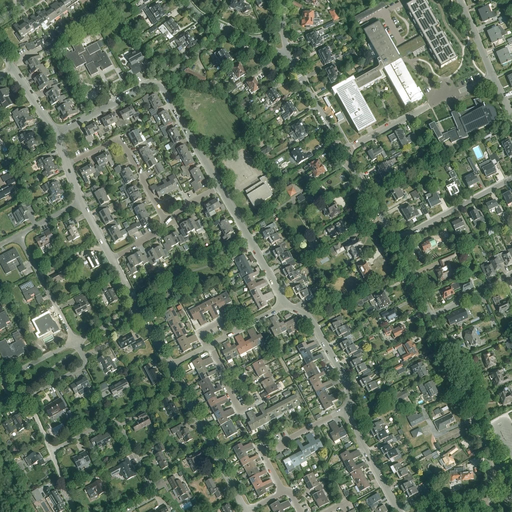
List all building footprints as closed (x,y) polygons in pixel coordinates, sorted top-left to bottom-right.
[(68,8),(73,5),(68,0),(59,0),(61,3),(62,3),(67,11),(69,10),(68,8)] [(235,9),(237,10),(241,0),(236,0),(236,1),(233,0),(232,0),(229,8),(230,8),(231,9),(232,10),(233,9),(234,10),(235,9)] [(243,4),(243,3),(244,2),(244,0),(241,0),(237,10),(242,12),(243,14),(245,14),(247,14),(249,13),(249,12),(250,11),(248,6),(243,4)] [(393,43),(391,44),(399,57),(402,56),(403,57),(406,56),(405,54),(408,52),(410,51),(411,53),(427,44),(441,68),(457,59),(442,33),(440,34),(436,28),(439,27),(423,0),(416,0),(406,6),(422,35),(397,49),(393,43)] [(53,4),(61,16),(62,17),(64,16),(63,14),(67,11),(62,3),(61,3),(59,5),(56,2),(53,4)] [(55,20),(59,17),(61,18),(62,17),(61,16),(53,4),(50,7),(52,10),(49,12),(55,20)] [(144,10),(149,18),(162,10),(158,5),(153,8),(150,10),(149,7),(144,10)] [(479,11),(481,17),(491,13),(488,7),(479,11)] [(155,18),(157,21),(165,15),(162,10),(149,18),(151,21),(155,18)] [(47,26),(49,25),(48,23),(41,13),(40,11),(36,13),(39,17),(36,19),(42,27),(46,24),(47,26)] [(50,23),(55,20),(49,12),(46,14),(44,11),(41,13),(48,23),(49,25),(50,26),(52,24),(50,23)] [(317,17),(317,13),(313,13),(310,13),(310,11),(305,11),(305,13),(303,13),(303,17),(304,17),(304,20),(317,19),(317,17)] [(496,20),(493,12),(491,13),(481,17),(484,23),(492,19),(493,21),(496,20)] [(35,31),(39,28),(41,29),(42,28),(42,27),(36,19),(33,15),(30,18),(32,21),(29,23),(34,30),(35,31)] [(359,15),(353,18),(356,24),(362,21),(359,15)] [(35,31),(34,30),(29,23),(26,17),(22,20),(25,24),(22,26),(28,34),(32,31),(33,33),(35,31)] [(165,29),(167,31),(175,25),(171,20),(163,26),(162,25),(160,27),(163,30),(165,29)] [(352,81),(334,91),(358,134),(376,124),(358,92),(382,79),(378,72),(384,69),(406,107),(422,98),(399,57),(391,44),(379,22),(373,26),(371,23),(369,22),(361,26),(364,31),(365,31),(366,34),(365,35),(371,45),(368,46),(373,58),(378,57),(379,60),(376,62),(380,68),(353,83),(352,81)] [(25,39),(23,37),(28,34),(22,26),(19,28),(16,24),(13,26),(18,33),(15,35),(20,42),(25,39)] [(179,30),(175,25),(167,31),(160,37),(162,39),(168,34),(170,37),(179,30)] [(156,26),(150,30),(148,31),(150,34),(158,29),(156,26)] [(488,32),(490,38),(500,34),(497,28),(488,32)] [(310,43),(321,38),(320,35),(321,35),(322,34),(322,33),(324,32),(323,29),(307,37),(308,40),(308,41),(309,42),(310,43)] [(502,40),(501,37),(508,34),(506,31),(500,34),(490,38),(493,44),(502,40)] [(175,41),(177,44),(179,47),(181,46),(191,40),(191,39),(187,34),(185,36),(185,35),(175,41)] [(321,38),(310,43),(313,49),(322,45),(321,42),(329,38),(328,36),(324,37),(324,36),(321,38)] [(181,52),(184,50),(183,49),(187,46),(190,49),(198,44),(195,40),(194,40),(193,38),(191,39),(191,40),(181,46),(179,47),(178,48),(181,52)] [(69,52),(63,56),(67,64),(72,62),(76,69),(85,64),(86,66),(85,66),(91,77),(98,73),(96,69),(100,67),(103,72),(112,66),(105,53),(102,54),(100,51),(96,43),(86,49),(84,50),(80,42),(72,47),(75,52),(71,54),(69,52)] [(335,48),(334,45),(318,53),(319,55),(321,60),(330,55),(329,52),(331,51),(330,50),(335,48)] [(511,54),(508,46),(501,49),(502,51),(497,53),(499,59),(509,55),(511,54)] [(141,72),(141,73),(151,68),(152,67),(153,67),(153,66),(147,60),(146,60),(143,55),(140,56),(137,50),(127,56),(131,63),(128,65),(130,69),(134,76),(137,74),(135,70),(138,68),(141,72)] [(225,50),(221,52),(220,50),(214,54),(217,59),(210,64),(211,65),(213,65),(228,55),(227,53),(226,51),(225,51),(225,50)] [(354,50),(343,56),(345,59),(349,57),(351,60),(357,57),(354,50)] [(214,67),(220,63),(222,66),(231,60),(228,55),(213,65),(214,67)] [(330,55),(321,60),(323,64),(324,64),(324,66),(340,58),(339,55),(334,58),(334,57),(332,58),(330,55)] [(511,61),(509,55),(499,59),(502,65),(511,61)] [(29,65),(30,68),(38,64),(37,61),(41,59),(39,56),(25,63),(27,67),(29,65)] [(166,59),(161,63),(165,69),(170,66),(166,59)] [(38,71),(40,73),(46,70),(44,67),(45,67),(44,64),(40,66),(38,64),(30,68),(31,71),(30,72),(31,74),(38,71)] [(229,78),(242,69),(242,68),(242,67),(240,65),(239,64),(230,70),(231,73),(227,75),(229,78)] [(326,73),(328,78),(337,73),(336,70),(337,69),(342,66),(341,64),(336,66),(326,71),(327,73),(326,73)] [(230,80),(234,77),(236,80),(246,74),(242,69),(229,78),(230,80)] [(37,82),(39,85),(47,80),(45,77),(49,75),(48,72),(47,73),(46,70),(40,73),(41,76),(34,80),(35,83),(37,82)] [(337,73),(328,78),(330,81),(329,81),(330,84),(339,80),(338,77),(344,74),(342,70),(337,73)] [(248,89),(257,83),(256,82),(257,82),(255,79),(254,79),(254,78),(245,84),(247,87),(244,89),(245,91),(248,89)] [(56,80),(53,82),(52,81),(48,83),(47,80),(39,85),(40,87),(38,88),(40,91),(47,87),(48,90),(51,88),(54,87),(58,85),(56,80)] [(257,83),(248,89),(251,94),(260,88),(257,83)] [(226,92),(221,84),(214,88),(225,93),(226,92)] [(45,94),(47,97),(49,96),(50,99),(59,95),(57,92),(62,90),(60,87),(59,88),(58,85),(54,87),(51,88),(53,91),(45,94)] [(0,91),(0,101),(4,110),(13,105),(9,97),(10,96),(6,88),(0,91)] [(265,100),(266,102),(277,94),(276,93),(277,93),(275,90),(274,89),(269,92),(268,92),(267,93),(267,94),(265,95),(267,98),(265,100)] [(277,94),(266,102),(263,104),(265,106),(267,104),(268,104),(270,103),(271,105),(274,104),(276,103),(276,102),(281,99),(277,94)] [(60,104),(63,103),(66,101),(65,99),(66,98),(64,95),(60,98),(59,95),(50,99),(51,101),(49,102),(51,106),(59,102),(60,104)] [(151,105),(159,101),(156,95),(149,98),(148,96),(142,99),(145,104),(149,101),(151,105)] [(484,108),(484,107),(483,107),(480,99),(474,100),(477,107),(459,115),(457,112),(451,115),(457,129),(442,135),(440,132),(440,133),(434,123),(429,126),(431,131),(432,130),(432,131),(433,130),(441,144),(444,143),(444,142),(450,139),(452,144),(462,139),(468,137),(467,134),(482,128),(490,125),(492,124),(494,122),(495,119),(495,117),(495,114),(494,112),(492,110),(490,108),(487,108),(484,108)] [(61,111),(62,114),(70,110),(69,107),(73,105),(71,102),(70,102),(69,100),(66,101),(63,103),(64,105),(57,109),(59,112),(61,111)] [(153,115),(157,113),(156,110),(162,107),(159,101),(151,105),(153,108),(149,111),(152,116),(153,115)] [(279,117),(293,107),(293,106),(291,103),(290,102),(281,108),(283,112),(278,115),(279,117)] [(131,107),(125,110),(130,118),(133,116),(135,121),(141,118),(138,112),(135,114),(131,107)] [(282,118),(284,121),(297,113),(293,107),(279,117),(280,119),(282,118)] [(18,117),(20,120),(28,115),(27,113),(28,112),(27,109),(20,113),(18,110),(12,113),(13,116),(12,117),(14,120),(18,117)] [(72,112),(70,110),(62,114),(64,117),(62,118),(63,121),(77,113),(76,110),(72,112)] [(126,120),(130,118),(125,110),(119,113),(123,120),(120,121),(122,125),(123,127),(128,124),(126,120)] [(162,121),(170,117),(166,111),(160,115),(158,112),(157,113),(153,115),(155,120),(160,118),(162,121)] [(117,128),(122,125),(120,121),(119,119),(116,121),(113,114),(107,117),(111,125),(115,123),(117,128)] [(28,115),(20,120),(21,123),(17,125),(18,128),(19,127),(21,130),(27,127),(25,124),(33,120),(31,117),(29,118),(28,115)] [(108,127),(111,125),(107,117),(101,121),(104,127),(102,128),(105,134),(110,131),(108,127)] [(162,132),(167,129),(166,127),(173,123),(170,117),(162,121),(164,125),(159,127),(162,132)] [(301,123),(301,122),(290,129),(291,131),(294,130),(294,132),(293,132),(288,135),(289,137),(303,129),(304,128),(303,126),(303,125),(302,123),(301,123)] [(100,136),(105,134),(102,128),(99,130),(96,123),(90,127),(94,134),(97,132),(100,136)] [(94,134),(90,127),(84,130),(87,136),(84,138),(87,143),(93,140),(90,136),(94,134)] [(171,139),(179,135),(175,129),(169,132),(167,129),(162,132),(165,138),(169,135),(171,139)] [(299,139),(300,141),(304,139),(303,138),(307,135),(303,129),(289,137),(290,139),(292,138),(294,141),(299,139)] [(395,134),(388,137),(392,143),(398,139),(403,148),(409,144),(404,135),(405,135),(403,131),(402,131),(401,129),(394,133),(395,134)] [(128,136),(128,135),(132,141),(140,137),(143,136),(142,133),(138,135),(136,131),(134,132),(133,130),(126,133),(128,136)] [(25,141),(26,144),(35,139),(34,136),(35,136),(34,133),(27,136),(25,134),(19,137),(20,140),(19,140),(21,143),(25,141)] [(488,145),(492,142),(491,140),(490,137),(492,136),(490,133),(483,136),(487,143),(488,145)] [(414,134),(408,137),(408,138),(411,143),(412,144),(418,140),(414,134)] [(179,135),(171,139),(173,142),(168,145),(171,150),(176,147),(175,144),(182,141),(179,135)] [(146,141),(143,143),(140,137),(132,141),(135,147),(137,146),(138,149),(141,148),(148,144),(146,141)] [(35,139),(26,144),(28,147),(24,149),(25,152),(26,151),(28,154),(34,151),(32,148),(40,144),(38,141),(36,142),(35,139)] [(501,144),(505,151),(511,148),(508,140),(501,144)] [(153,149),(149,151),(147,148),(149,147),(148,144),(141,148),(142,150),(139,152),(142,158),(154,151),(153,149)] [(188,152),(184,146),(178,149),(176,147),(171,150),(174,155),(175,154),(177,158),(180,156),(188,152)] [(261,157),(268,152),(265,147),(258,152),(261,157)] [(305,154),(304,155),(299,148),(291,152),(294,156),(293,157),(295,161),(296,160),(299,164),(312,156),(310,152),(305,156),(305,154)] [(385,151),(382,153),(380,149),(377,151),(377,150),(372,152),(371,151),(368,153),(370,158),(372,162),(376,159),(375,157),(381,153),(384,158),(385,158),(388,156),(385,151)] [(146,164),(154,159),(152,156),(155,154),(154,151),(142,158),(146,164)] [(180,156),(177,158),(175,158),(177,161),(181,159),(183,162),(191,158),(188,152),(180,156)] [(399,152),(389,158),(391,161),(401,155),(399,152)] [(101,156),(105,164),(108,162),(111,166),(113,165),(107,153),(101,156)] [(101,166),(105,164),(101,156),(95,160),(98,166),(96,168),(97,170),(99,173),(104,170),(101,166)] [(38,165),(39,168),(41,168),(42,170),(45,169),(53,164),(52,162),(53,161),(52,158),(45,162),(43,159),(37,162),(39,165),(38,165)] [(183,173),(189,170),(187,167),(194,164),(191,158),(183,162),(185,166),(180,168),(183,173)] [(476,167),(471,158),(468,159),(473,169),(476,167)] [(154,170),(161,166),(160,163),(157,165),(154,159),(146,164),(149,170),(153,167),(154,170)] [(312,172),(321,166),(320,165),(321,164),(319,162),(318,162),(318,160),(304,168),(306,171),(310,168),(312,172)] [(378,170),(380,174),(389,169),(392,167),(390,164),(392,163),(390,161),(378,168),(379,169),(378,170)] [(479,166),(481,170),(482,170),(486,177),(491,174),(492,175),(496,173),(494,169),(495,168),(491,161),(488,163),(487,162),(479,166)] [(53,164),(45,169),(46,172),(42,174),(44,177),(45,176),(46,179),(52,176),(51,173),(58,169),(56,166),(55,167),(53,164)] [(100,176),(99,173),(97,170),(95,172),(91,165),(85,168),(89,176),(93,174),(95,178),(100,176)] [(316,178),(325,172),(321,166),(312,172),(308,174),(309,176),(313,174),(316,178)] [(86,178),(89,176),(85,168),(79,171),(86,183),(88,182),(86,178)] [(116,172),(117,175),(120,173),(123,179),(131,175),(128,169),(124,171),(122,168),(116,172)] [(189,170),(183,173),(181,174),(183,177),(186,176),(187,177),(192,175),(193,178),(201,174),(198,168),(191,172),(190,169),(189,170)] [(389,169),(380,174),(382,178),(384,177),(385,179),(397,172),(395,170),(391,172),(389,169)] [(456,187),(457,186),(456,184),(459,182),(453,171),(448,173),(453,183),(446,187),(451,198),(459,193),(456,187)] [(465,178),(466,181),(465,181),(468,188),(478,183),(475,177),(476,176),(474,173),(465,177),(466,178),(465,178)] [(198,184),(204,181),(201,174),(193,178),(195,182),(191,184),(195,192),(201,190),(198,184)] [(131,175),(123,179),(126,185),(122,187),(124,190),(131,186),(129,183),(134,181),(131,175)] [(170,182),(167,184),(171,192),(177,189),(173,182),(176,181),(173,175),(168,178),(170,182)] [(275,192),(266,176),(261,179),(263,181),(245,192),(248,196),(247,197),(254,208),(272,197),(271,195),(275,192)] [(8,186),(0,190),(0,199),(14,192),(10,184),(14,182),(12,178),(6,181),(8,186)] [(171,192),(167,184),(165,180),(162,181),(164,185),(161,187),(165,195),(171,192)] [(50,193),(58,189),(57,186),(59,185),(57,182),(51,185),(50,183),(42,187),(44,189),(43,190),(45,193),(48,191),(50,193)] [(436,193),(440,191),(436,182),(432,184),(436,193)] [(388,189),(391,195),(400,190),(398,186),(400,185),(399,183),(388,189)] [(159,198),(165,195),(161,187),(157,189),(155,185),(150,188),(153,193),(155,192),(159,198)] [(131,186),(124,190),(125,192),(127,191),(130,197),(138,193),(135,187),(132,189),(131,186)] [(92,192),(93,194),(94,194),(97,200),(105,196),(102,190),(100,191),(99,188),(92,192)] [(293,188),(287,191),(291,197),(296,193),(293,188)] [(317,202),(321,200),(326,197),(324,194),(325,194),(323,190),(322,191),(321,188),(318,190),(317,189),(316,190),(316,191),(312,193),(317,202)] [(60,202),(58,197),(64,194),(62,191),(60,192),(58,189),(50,193),(51,196),(48,198),(49,201),(50,201),(52,203),(56,201),(57,203),(60,202)] [(403,194),(400,190),(391,195),(396,202),(407,195),(406,193),(403,194)] [(427,201),(428,201),(431,208),(441,204),(438,199),(440,198),(438,194),(433,196),(433,192),(425,196),(427,199),(427,201)] [(511,203),(511,198),(509,192),(502,196),(507,204),(510,203),(511,204),(511,203)] [(139,200),(141,199),(138,193),(130,197),(133,203),(129,206),(130,208),(137,205),(140,203),(139,200)] [(105,196),(97,200),(100,206),(99,207),(100,210),(107,206),(105,204),(108,202),(105,196)] [(210,203),(214,211),(220,208),(222,211),(225,209),(221,203),(219,204),(216,200),(210,203)] [(486,205),(489,211),(495,208),(497,211),(496,211),(498,215),(502,213),(500,210),(498,206),(497,206),(494,201),(490,203),(489,202),(486,204),(486,205)] [(335,202),(322,209),(325,213),(324,215),(325,217),(327,216),(327,217),(330,215),(332,218),(340,213),(338,210),(337,210),(334,206),(336,205),(335,202)] [(145,212),(142,206),(140,203),(137,205),(130,208),(132,211),(134,210),(137,216),(145,212)] [(210,217),(216,214),(214,211),(210,203),(204,206),(206,210),(204,212),(207,219),(210,217)] [(16,212),(15,213),(13,214),(16,218),(19,224),(22,223),(28,220),(25,213),(27,211),(24,204),(18,207),(19,210),(16,212)] [(107,206),(100,210),(101,212),(99,214),(102,220),(110,215),(107,210),(108,209),(107,206)] [(401,211),(404,217),(414,210),(413,208),(410,209),(409,206),(407,207),(406,206),(403,208),(403,209),(401,211)] [(404,217),(407,222),(412,219),(419,215),(416,210),(414,210),(404,217)] [(476,211),(469,214),(470,217),(471,217),(473,222),(475,226),(483,223),(484,224),(486,224),(482,217),(480,218),(476,211)] [(145,212),(137,216),(139,219),(135,221),(136,224),(148,217),(145,212)] [(110,215),(102,220),(105,226),(108,224),(109,227),(116,223),(115,221),(113,221),(110,215)] [(141,224),(143,228),(151,223),(148,217),(136,224),(134,225),(136,228),(136,227),(138,228),(140,227),(140,226),(140,224),(141,224)] [(73,218),(64,223),(71,236),(67,238),(69,241),(72,240),(73,240),(79,236),(73,225),(76,224),(73,218)] [(192,218),(186,222),(191,232),(195,229),(196,232),(201,229),(198,221),(195,223),(192,218)] [(219,225),(222,231),(230,226),(227,220),(223,222),(221,220),(214,224),(216,226),(219,225)] [(342,226),(341,224),(343,223),(341,220),(338,222),(339,223),(334,226),(332,227),(332,226),(326,229),(330,236),(336,233),(335,232),(337,231),(341,237),(346,234),(345,233),(346,232),(343,228),(344,228),(342,225),(342,226)] [(461,220),(454,223),(454,222),(451,223),(452,224),(451,224),(456,233),(459,231),(460,232),(465,229),(461,220)] [(179,231),(181,235),(183,239),(188,236),(187,234),(191,232),(186,222),(179,225),(182,230),(179,231)] [(118,226),(116,224),(116,223),(109,227),(111,229),(108,231),(111,237),(120,232),(117,227),(118,226)] [(273,228),(275,227),(273,224),(264,229),(266,232),(262,234),(265,240),(268,239),(276,234),(273,228)] [(233,232),(230,226),(222,231),(225,237),(222,238),(224,242),(231,238),(229,234),(233,232)] [(121,231),(120,232),(111,237),(114,243),(122,239),(121,237),(127,233),(125,229),(121,231)] [(53,241),(51,242),(49,240),(51,239),(52,240),(54,239),(48,230),(44,232),(44,234),(35,239),(40,248),(44,245),(46,248),(54,243),(53,241)] [(176,232),(170,236),(175,246),(179,244),(180,246),(185,243),(183,239),(181,235),(178,237),(176,232)] [(280,240),(276,234),(268,239),(271,245),(276,242),(278,246),(284,243),(282,239),(280,240)] [(477,241),(473,234),(468,237),(472,244),(477,241)] [(163,245),(165,249),(167,253),(172,250),(171,248),(175,246),(170,236),(163,239),(165,244),(163,245)] [(353,257),(359,254),(357,250),(363,246),(359,239),(356,241),(355,239),(351,241),(353,244),(344,249),(340,243),(334,247),(336,250),(331,253),(332,255),(331,255),(333,257),(337,255),(338,255),(342,252),(343,253),(346,250),(347,252),(349,250),(353,257)] [(426,244),(421,246),(422,249),(421,249),(424,255),(430,253),(428,250),(432,249),(430,245),(436,242),(434,239),(425,243),(426,244)] [(285,246),(284,243),(278,246),(274,248),(276,251),(272,253),(275,259),(278,257),(284,254),(281,248),(285,246)] [(314,248),(314,249),(312,250),(315,255),(317,254),(325,250),(321,244),(314,248)] [(167,253),(165,249),(162,251),(160,246),(153,250),(159,260),(163,258),(164,260),(168,258),(169,257),(167,253)] [(5,254),(0,256),(0,263),(6,275),(10,273),(6,264),(16,259),(20,266),(17,268),(20,273),(26,270),(14,249),(5,254)] [(149,258),(147,259),(149,262),(151,267),(156,264),(155,262),(159,260),(153,250),(147,253),(149,258)] [(312,251),(305,255),(308,260),(315,256),(312,251)] [(96,257),(93,252),(86,257),(93,271),(101,266),(97,259),(98,259),(97,257),(96,257)] [(139,252),(133,256),(138,265),(142,263),(143,265),(149,262),(147,259),(145,255),(142,256),(139,252)] [(286,261),(288,264),(294,261),(292,258),(290,259),(286,253),(284,254),(278,257),(281,263),(286,261)] [(437,271),(440,279),(446,277),(446,276),(448,275),(448,276),(452,274),(448,265),(445,267),(443,263),(457,257),(455,253),(438,260),(441,268),(439,269),(439,270),(437,271)] [(503,253),(498,255),(502,264),(505,263),(506,266),(508,266),(509,265),(511,265),(511,263),(511,259),(509,253),(504,256),(503,253)] [(234,261),(238,266),(247,261),(244,255),(239,257),(238,255),(232,259),(233,261),(234,261)] [(489,262),(491,264),(494,272),(495,271),(497,271),(498,270),(500,269),(501,269),(499,265),(502,264),(498,255),(494,258),(495,259),(489,262)] [(134,267),(138,265),(133,256),(126,259),(129,263),(126,265),(132,275),(137,272),(134,267)] [(238,266),(241,273),(250,267),(247,261),(238,266)] [(286,269),(282,271),(285,277),(288,276),(294,273),(291,267),(295,264),(294,261),(288,264),(284,266),(286,269)] [(359,273),(361,273),(365,280),(372,277),(370,274),(371,273),(369,270),(368,271),(363,261),(356,265),(358,269),(359,269),(358,271),(359,273)] [(495,274),(494,272),(491,264),(486,267),(484,264),(480,266),(484,275),(487,274),(488,277),(490,277),(491,277),(493,276),(494,275),(495,274)] [(58,273),(50,277),(53,283),(63,278),(62,276),(70,271),(67,265),(57,271),(58,273)] [(241,280),(244,279),(254,273),(250,267),(241,273),(238,274),(241,280)] [(261,273),(260,270),(257,272),(254,273),(244,279),(247,285),(255,281),(253,278),(261,273)] [(298,282),(305,278),(304,275),(302,276),(301,274),(301,272),(300,270),(294,273),(288,276),(291,282),(296,279),(298,282)] [(307,282),(305,278),(298,282),(294,285),(296,288),(292,290),(295,296),(298,295),(307,290),(304,284),(307,282)] [(266,283),(265,280),(256,284),(255,281),(247,285),(250,291),(266,283)] [(460,281),(455,284),(458,289),(461,288),(462,292),(473,287),(469,280),(461,284),(460,281)] [(41,296),(37,289),(36,290),(31,281),(19,287),(27,301),(31,299),(30,296),(34,294),(36,299),(41,296)] [(250,291),(254,297),(261,293),(259,290),(268,285),(266,283),(250,291)] [(453,292),(458,289),(455,284),(450,286),(450,287),(440,292),(443,299),(446,298),(447,301),(452,298),(451,296),(454,294),(453,292)] [(107,286),(101,290),(103,294),(104,293),(110,304),(118,299),(112,288),(109,290),(107,286)] [(314,298),(309,289),(307,290),(298,295),(301,300),(305,299),(307,302),(314,298)] [(220,296),(225,305),(232,302),(226,292),(220,296)] [(254,297),(257,303),(273,295),(271,292),(263,296),(261,293),(254,297)] [(372,306),(386,299),(385,297),(386,296),(385,292),(384,293),(383,292),(379,295),(380,295),(373,299),(373,298),(370,297),(370,296),(362,300),(362,299),(355,303),(357,305),(360,307),(364,305),(364,303),(371,300),(372,303),(370,304),(372,306)] [(274,298),(273,295),(257,303),(260,309),(268,305),(266,302),(274,298)] [(219,309),(225,305),(220,296),(214,299),(218,306),(219,309)] [(501,300),(499,296),(492,299),(499,314),(505,311),(506,313),(510,311),(509,309),(510,309),(507,301),(500,305),(498,302),(501,300)] [(79,304),(74,307),(78,315),(87,310),(86,307),(89,306),(85,297),(77,301),(79,304)] [(214,299),(207,302),(216,318),(219,316),(215,308),(218,306),(214,299)] [(376,308),(377,311),(381,309),(383,308),(384,311),(389,308),(388,306),(391,304),(389,301),(388,302),(386,299),(372,306),(368,308),(370,312),(374,310),(374,309),(376,308)] [(216,318),(207,302),(201,305),(205,313),(209,311),(213,319),(216,318)] [(202,314),(205,313),(201,305),(195,308),(204,324),(207,323),(202,314)] [(204,324),(195,308),(189,311),(195,322),(198,320),(201,326),(204,324)] [(446,317),(450,326),(456,323),(456,324),(456,323),(462,320),(462,321),(468,319),(464,308),(454,313),(454,314),(452,315),(452,313),(451,314),(452,314),(446,317)] [(164,315),(168,321),(177,316),(174,310),(164,315)] [(398,317),(395,311),(388,314),(386,312),(378,317),(379,319),(383,319),(385,323),(391,320),(392,321),(394,320),(395,319),(398,317)] [(0,330),(8,327),(6,324),(10,322),(5,312),(0,314),(0,330)] [(36,320),(39,324),(35,326),(41,336),(47,333),(45,330),(51,327),(54,333),(59,330),(55,322),(53,323),(48,314),(36,320)] [(168,321),(171,327),(180,322),(177,316),(168,321)] [(288,330),(284,325),(283,322),(280,324),(275,316),(273,318),(281,334),(288,330)] [(333,333),(335,331),(341,328),(338,322),(343,319),(341,316),(331,321),(333,325),(329,326),(333,333)] [(275,337),(281,334),(273,318),(270,319),(274,327),(271,329),(275,337)] [(290,322),(295,331),(302,328),(297,318),(290,322)] [(171,327),(174,334),(184,329),(180,322),(171,327)] [(290,334),(295,331),(290,322),(284,325),(288,330),(290,334)] [(405,334),(406,333),(404,329),(405,328),(404,327),(402,326),(394,331),(391,326),(383,330),(387,337),(391,335),(394,339),(402,335),(403,336),(405,335),(405,334)] [(253,327),(250,329),(258,346),(265,342),(264,341),(260,335),(258,336),(253,327)] [(347,333),(344,327),(341,328),(335,331),(338,337),(343,335),(345,338),(351,335),(349,331),(347,333)] [(465,342),(478,336),(476,332),(477,332),(476,329),(472,328),(469,329),(469,330),(464,333),(465,335),(464,339),(465,342)] [(184,329),(174,334),(177,340),(185,336),(187,335),(184,329)] [(253,349),(258,346),(250,329),(247,330),(252,339),(248,341),(253,349)] [(6,340),(0,343),(0,352),(4,359),(8,357),(9,358),(14,356),(15,358),(25,353),(23,349),(26,347),(18,332),(12,335),(17,343),(9,347),(6,340)] [(131,333),(117,340),(122,349),(132,343),(134,347),(135,350),(145,344),(142,338),(135,342),(131,333)] [(241,334),(237,336),(246,352),(253,349),(248,341),(245,343),(241,334)] [(177,340),(180,346),(196,338),(195,335),(187,339),(185,336),(177,340)] [(353,338),(351,335),(345,338),(341,340),(343,343),(339,345),(343,351),(345,350),(351,347),(353,345),(350,339),(353,338)] [(240,355),(246,352),(237,336),(235,337),(239,346),(236,347),(240,355)] [(480,342),(478,336),(465,342),(467,347),(471,348),(472,347),(475,347),(479,345),(480,342)] [(198,341),(196,338),(180,346),(183,352),(191,348),(190,345),(198,341)] [(227,361),(234,358),(229,348),(227,345),(226,342),(223,343),(226,350),(222,351),(227,361)] [(315,342),(307,346),(305,343),(297,347),(301,353),(317,345),(315,342)] [(401,344),(394,348),(396,351),(397,350),(400,356),(407,353),(414,348),(415,348),(413,344),(412,345),(410,342),(406,345),(406,344),(403,346),(404,347),(403,347),(401,344)] [(229,348),(234,358),(240,355),(236,347),(235,345),(229,348)] [(301,353),(304,359),(311,355),(310,352),(318,347),(317,345),(301,353)] [(353,353),(355,356),(361,353),(359,350),(357,351),(353,345),(351,347),(345,350),(348,356),(353,353)] [(115,358),(110,348),(105,350),(107,354),(97,359),(99,363),(101,362),(105,370),(103,371),(106,375),(112,371),(113,373),(117,371),(111,360),(115,358)] [(405,357),(402,358),(404,362),(408,360),(408,362),(412,360),(411,358),(413,357),(413,358),(418,356),(417,355),(418,355),(414,348),(407,353),(408,355),(405,357)] [(492,355),(494,355),(493,352),(490,353),(483,356),(485,359),(484,359),(485,362),(484,362),(486,365),(488,365),(489,367),(495,365),(493,361),(494,360),(492,355)] [(352,370),(355,368),(361,365),(358,359),(363,357),(361,353),(355,356),(351,358),(353,362),(349,364),(352,370)] [(311,355),(304,359),(307,365),(313,362),(320,358),(323,357),(321,354),(313,358),(311,355)] [(192,362),(195,368),(212,360),(210,357),(202,361),(200,358),(192,362)] [(195,368),(199,374),(207,370),(205,367),(213,363),(212,360),(195,368)] [(252,365),(256,371),(265,366),(262,360),(252,365)] [(303,367),(307,373),(316,368),(313,362),(307,365),(303,367)] [(411,369),(414,375),(417,373),(424,369),(425,369),(424,368),(425,367),(424,365),(423,365),(423,364),(422,365),(421,363),(415,366),(414,364),(408,367),(410,369),(411,369)] [(363,364),(361,365),(355,368),(358,374),(363,372),(365,375),(371,372),(369,369),(367,370),(363,364)] [(162,381),(158,374),(156,376),(155,373),(157,372),(155,369),(152,371),(149,365),(142,368),(147,377),(148,376),(153,386),(162,381)] [(264,375),(265,377),(272,374),(270,371),(268,372),(265,366),(256,371),(259,377),(264,375)] [(492,380),(493,381),(502,377),(500,373),(503,372),(501,369),(503,369),(502,367),(499,368),(500,370),(490,375),(491,377),(489,377),(491,380),(492,380)] [(307,373),(310,379),(319,374),(316,368),(307,373)] [(218,372),(217,369),(208,373),(207,370),(199,374),(202,380),(208,377),(215,373),(218,372)] [(424,369),(417,373),(420,379),(424,377),(425,377),(427,376),(427,375),(424,369)] [(320,382),(319,378),(327,374),(325,371),(322,373),(319,374),(310,379),(309,380),(313,386),(320,382)] [(372,375),(371,372),(365,375),(361,377),(363,380),(359,382),(363,388),(365,387),(371,384),(368,378),(372,375)] [(272,374),(265,377),(266,380),(262,382),(265,389),(275,384),(271,377),(273,376),(272,374)] [(85,377),(70,385),(75,394),(78,392),(80,395),(86,392),(85,390),(90,387),(85,377)] [(198,382),(201,388),(211,383),(208,377),(202,380),(198,382)] [(507,379),(506,377),(505,377),(502,378),(502,377),(493,381),(494,384),(494,385),(495,388),(500,385),(501,386),(505,384),(509,383),(507,379)] [(125,380),(109,388),(113,396),(129,387),(125,380)] [(313,386),(316,392),(332,384),(330,381),(322,385),(320,382),(313,386)] [(376,381),(371,384),(365,387),(368,393),(372,391),(374,394),(381,390),(376,381)] [(425,381),(418,385),(423,395),(435,388),(436,387),(434,384),(433,384),(432,382),(427,385),(425,381)] [(214,390),(211,383),(201,388),(205,395),(214,390)] [(278,390),(275,384),(265,389),(267,392),(263,394),(265,397),(268,395),(278,390)] [(316,392),(319,398),(327,394),(325,391),(333,386),(332,384),(316,392)] [(222,389),(220,386),(218,388),(214,390),(205,395),(204,395),(207,401),(215,397),(214,394),(222,389)] [(499,398),(500,399),(509,395),(509,394),(511,393),(509,387),(497,393),(498,394),(497,395),(499,398)] [(435,388),(423,395),(427,402),(432,400),(431,398),(435,396),(436,397),(438,396),(438,394),(435,388)] [(508,403),(508,404),(511,402),(511,392),(511,393),(509,394),(509,395),(500,399),(501,402),(500,402),(500,403),(500,404),(501,405),(502,405),(503,405),(508,403)] [(319,398),(322,404),(338,396),(337,393),(328,397),(327,394),(319,398)] [(295,395),(289,398),(294,408),(300,405),(295,395)] [(207,401),(211,407),(227,399),(225,396),(217,400),(215,397),(207,401)] [(340,399),(338,396),(322,404),(326,410),(333,406),(331,403),(340,399)] [(171,404),(168,398),(162,402),(165,408),(167,407),(171,414),(169,415),(171,418),(179,414),(173,403),(171,404)] [(289,398),(283,402),(288,411),(294,408),(289,398)] [(59,399),(44,407),(49,417),(65,409),(59,399)] [(211,407),(214,413),(222,409),(220,406),(228,401),(227,399),(211,407)] [(288,411),(283,402),(277,405),(282,414),(288,411)] [(261,405),(258,407),(263,415),(259,417),(264,425),(270,421),(265,411),(263,408),(261,405)] [(276,418),(282,414),(277,405),(271,408),(276,418)] [(214,413),(217,419),(233,411),(232,408),(223,412),(222,409),(214,413)] [(270,421),(276,418),(271,408),(265,411),(270,421)] [(441,408),(435,410),(438,415),(441,413),(443,416),(445,415),(442,409),(441,408)] [(256,419),(252,410),(249,412),(258,428),(264,425),(259,417),(256,419)] [(140,421),(132,426),(136,432),(151,424),(143,411),(136,415),(140,421)] [(220,426),(221,425),(228,421),(227,418),(235,414),(233,411),(217,419),(220,426)] [(246,427),(249,433),(258,428),(249,412),(246,414),(250,422),(247,423),(248,426),(246,427)] [(421,413),(408,420),(412,427),(425,420),(421,413)] [(17,429),(19,431),(27,427),(19,414),(2,424),(6,431),(7,430),(7,431),(5,433),(7,435),(9,434),(10,435),(14,432),(13,431),(17,429)] [(450,414),(434,422),(439,432),(447,428),(446,426),(454,421),(450,414)] [(221,425),(224,431),(234,426),(231,420),(228,421),(221,425)] [(370,432),(373,437),(376,436),(385,431),(386,431),(383,425),(383,424),(382,421),(372,426),(374,430),(370,432)] [(332,423),(340,439),(346,436),(342,428),(339,430),(335,422),(332,423)] [(334,443),(340,439),(332,423),(329,425),(333,433),(330,435),(334,443)] [(182,424),(170,430),(173,434),(176,433),(179,439),(183,438),(185,443),(193,439),(187,428),(184,429),(182,424)] [(237,432),(234,426),(224,431),(228,438),(237,432)] [(423,435),(420,428),(414,431),(417,438),(423,435)] [(384,439),(386,443),(392,440),(395,438),(393,434),(388,437),(385,431),(376,436),(379,442),(384,439)] [(97,436),(90,440),(93,446),(96,444),(99,448),(105,445),(106,446),(109,444),(107,439),(110,438),(108,433),(102,436),(102,437),(98,439),(97,436)] [(308,435),(316,451),(323,448),(319,440),(315,442),(311,434),(308,435)] [(310,455),(316,451),(308,435),(305,437),(309,445),(306,447),(310,455)] [(298,440),(296,442),(297,444),(301,452),(305,460),(311,457),(310,455),(306,447),(303,448),(298,440)] [(380,450),(383,456),(386,455),(392,451),(389,446),(394,443),(392,440),(386,443),(382,445),(384,448),(380,450)] [(237,446),(233,449),(236,455),(252,446),(250,443),(242,448),(240,444),(237,446)] [(162,444),(155,448),(158,454),(155,456),(162,470),(169,467),(161,453),(165,451),(162,444)] [(236,455),(239,461),(247,457),(245,453),(254,449),(252,446),(236,455)] [(442,457),(443,458),(441,460),(439,461),(442,467),(444,466),(447,471),(451,469),(449,465),(454,463),(452,460),(453,460),(451,457),(452,456),(451,455),(458,450),(456,447),(446,454),(446,455),(442,457)] [(471,447),(466,450),(469,455),(474,452),(471,447)] [(394,458),(396,461),(402,458),(405,456),(404,453),(398,456),(395,450),(392,451),(386,455),(389,461),(394,458)] [(340,456),(343,462),(359,454),(358,451),(349,455),(347,452),(340,456)] [(203,458),(200,452),(187,459),(194,473),(201,469),(196,461),(203,458)] [(306,461),(305,460),(301,452),(295,455),(300,464),(306,461)] [(29,467),(37,462),(40,466),(45,463),(39,454),(36,456),(34,453),(24,459),(29,467)] [(85,453),(73,459),(76,464),(77,464),(79,467),(89,462),(85,453)] [(359,454),(343,462),(346,468),(354,464),(353,461),(361,456),(359,454)] [(243,466),(252,462),(255,460),(258,458),(257,455),(249,460),(247,457),(239,461),(243,467),(243,466)] [(294,468),(300,464),(295,455),(289,458),(294,468)] [(295,470),(294,468),(289,458),(282,462),(289,474),(295,470)] [(390,469),(394,475),(396,473),(402,470),(399,464),(404,461),(402,458),(396,461),(392,463),(394,467),(390,469)] [(130,463),(129,461),(117,468),(109,471),(112,477),(120,473),(121,476),(124,475),(126,480),(136,475),(133,470),(130,471),(127,465),(130,463)] [(243,466),(246,473),(255,468),(252,462),(243,466)] [(366,466),(364,463),(356,467),(354,464),(346,468),(350,474),(360,469),(363,467),(366,466)] [(250,479),(258,474),(255,468),(246,473),(250,479)] [(450,478),(449,478),(450,483),(454,482),(454,479),(458,479),(461,478),(461,481),(473,480),(472,473),(465,473),(464,468),(454,469),(454,472),(450,472),(450,478)] [(360,469),(350,474),(353,480),(363,475),(360,469)] [(404,477),(406,480),(412,477),(410,474),(408,475),(405,469),(402,470),(396,473),(399,479),(404,477)] [(265,470),(262,472),(258,474),(250,479),(249,479),(252,485),(260,481),(258,478),(267,474),(265,470)] [(303,478),(306,485),(316,479),(313,473),(303,478)] [(353,480),(357,486),(366,481),(363,475),(353,480)] [(174,490),(176,494),(178,497),(180,496),(180,497),(182,501),(188,498),(186,494),(187,493),(186,492),(189,491),(185,484),(182,485),(180,480),(177,482),(174,477),(168,480),(173,490),(174,490)] [(408,483),(404,485),(400,487),(404,493),(406,492),(412,489),(415,487),(416,487),(414,484),(413,484),(411,485),(409,483),(412,481),(413,480),(414,480),(412,477),(406,480),(408,483)] [(216,489),(211,479),(205,482),(212,494),(214,493),(217,498),(223,495),(219,488),(216,489)] [(316,479),(306,485),(310,491),(315,488),(316,491),(325,486),(326,486),(324,481),(320,483),(320,482),(318,483),(316,479)] [(88,494),(92,492),(95,497),(98,495),(106,491),(100,480),(92,484),(85,488),(88,494)] [(252,485),(256,491),(271,483),(270,480),(262,484),(260,481),(252,485)] [(370,487),(366,481),(357,486),(360,492),(370,487)] [(273,486),(271,483),(256,491),(259,497),(267,493),(265,490),(273,486)] [(312,496),(316,502),(326,497),(323,491),(326,489),(325,486),(316,491),(317,494),(312,496)] [(415,487),(412,489),(406,492),(409,498),(414,495),(416,499),(415,500),(417,503),(425,498),(421,491),(418,493),(415,487)] [(51,499),(56,507),(53,509),(55,511),(60,511),(65,509),(61,504),(64,503),(60,497),(55,490),(52,492),(49,488),(44,491),(48,498),(50,497),(52,499),(51,499)] [(43,499),(37,489),(31,493),(37,502),(43,499)] [(370,506),(371,509),(377,506),(376,503),(381,500),(378,494),(366,501),(368,506),(370,506)] [(329,503),(326,497),(316,502),(319,509),(329,503)] [(270,506),(273,511),(274,511),(290,504),(288,501),(280,505),(278,502),(270,506)]
